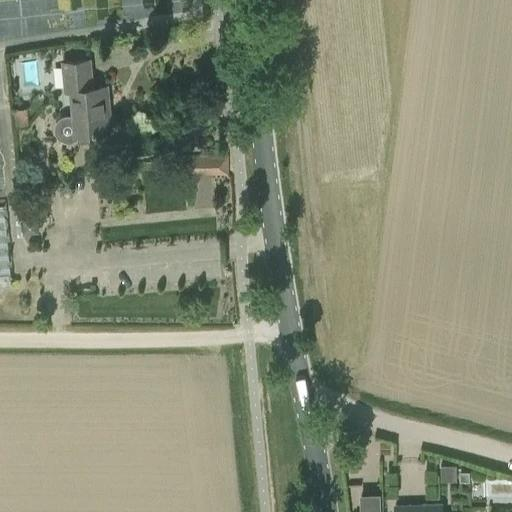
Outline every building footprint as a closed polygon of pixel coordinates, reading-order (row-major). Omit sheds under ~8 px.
[(72,114),(64,115),(59,118),(55,124),(56,130),(58,136),(64,140),(70,140),(76,138),(80,133),(110,130),(109,112),(105,113),(103,99),(107,99),(106,86),(92,87),(90,59),(61,62),(64,91),(70,90),(72,114)] [(186,173),(207,173),(227,173),(228,155),(186,155),(186,173)] [(0,206),(0,284),(12,284),(4,206),(0,206)] [(21,218),(23,234),(39,233),(38,216),(21,218)] [(470,481),(470,471),(459,471),(460,482),(470,481)] [(355,511),(383,511),(384,492),(356,491),(355,511)] [(395,511),(441,511),(441,502),(395,503),(395,511)]
